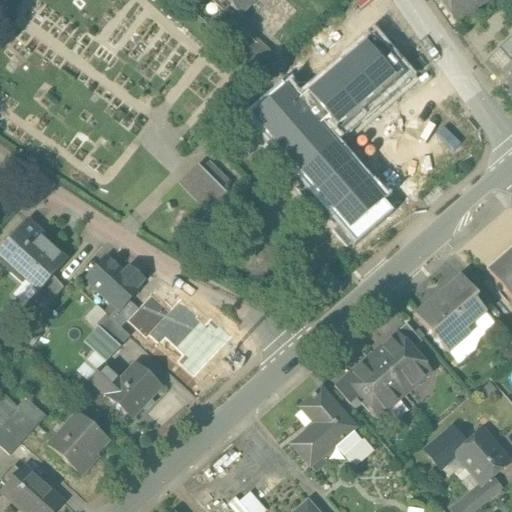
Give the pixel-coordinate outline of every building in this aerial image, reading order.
[(222,0),(240,17),(253,3),(250,1),(250,0),(222,0)] [(438,0),(456,24),(459,21),(477,8),(487,0),(438,0)] [(477,8),(459,21),(464,28),(482,15),(477,8)] [(279,59),(244,27),(227,45),(262,77),(279,59)] [(511,39),(500,50),(511,63),(511,39)] [(421,118),(378,156),(353,127),(332,146),(366,185),(388,164),(404,182),(465,127),(441,100),(440,100),(404,60),(384,78),(421,118)] [(511,76),(501,86),(511,99),(511,76)] [(208,165),(201,172),(197,168),(181,185),(208,212),(225,196),(221,193),(229,186),(208,165)] [(44,238),(27,223),(0,252),(0,257),(38,292),(39,293),(48,283),(66,263),(42,241),(44,238)] [(511,253),(489,274),(511,300),(511,253)] [(124,276),(106,260),(86,282),(118,311),(119,311),(127,303),(139,290),(137,288),(142,282),(129,270),(124,276)] [(460,277),(415,317),(448,356),(470,337),(466,332),(486,315),(474,302),(478,298),(460,277)] [(48,283),(39,293),(38,292),(32,300),(44,311),(60,294),(48,283)] [(146,320),(127,303),(119,311),(118,311),(110,319),(130,338),(146,320)] [(190,316),(180,306),(162,325),(167,330),(156,341),(177,361),(188,348),(186,346),(204,327),(191,315),(190,316)] [(130,338),(110,319),(99,331),(119,349),(130,338)] [(511,322),(501,333),(511,345),(511,322)] [(422,344),(406,326),(395,335),(396,337),(397,336),(411,353),(422,344)] [(396,337),(371,358),(404,396),(430,374),(411,353),(397,336),(396,337)] [(404,396),(371,358),(346,380),(345,381),(360,397),(378,419),(404,396)] [(161,388),(135,365),(120,382),(104,367),(90,381),(106,397),(106,398),(131,421),(134,418),(135,419),(142,410),(142,409),(161,388)] [(360,397),(345,381),(346,380),(345,378),(334,388),(350,406),(360,397)] [(321,392),(301,409),(318,429),(307,440),(304,437),(293,447),(310,467),(321,457),(334,446),(344,457),(362,442),(352,431),(354,429),(321,392)] [(37,427),(17,408),(1,426),(21,444),(37,427)] [(77,415),(48,447),(80,477),(93,463),(91,462),(108,443),(77,415)] [(21,444),(1,426),(0,427),(0,447),(10,457),(21,444)] [(509,464),(483,433),(460,452),(471,465),(469,466),(469,472),(472,475),(478,477),(485,485),(491,480),(509,464)] [(321,457),(310,467),(316,474),(327,464),(321,457)] [(56,511),(63,504),(24,469),(1,494),(21,511),(56,511)] [(485,485),(453,511),(477,511),(501,492),(491,480),(485,485)] [(234,511),(265,511),(267,511),(249,488),(228,505),(234,511)] [(315,511),(308,503),(297,511),(315,511)]
